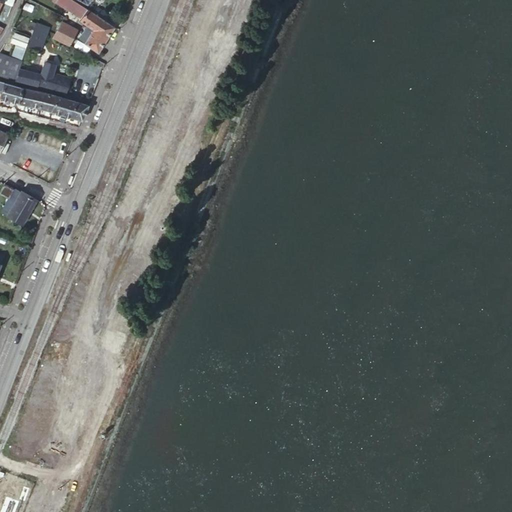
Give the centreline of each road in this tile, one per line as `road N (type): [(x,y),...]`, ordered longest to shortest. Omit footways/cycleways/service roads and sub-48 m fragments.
road 1 (secondary): [(154,1),(100,137)]
road 2 (secondary): [(74,207),(29,319)]
